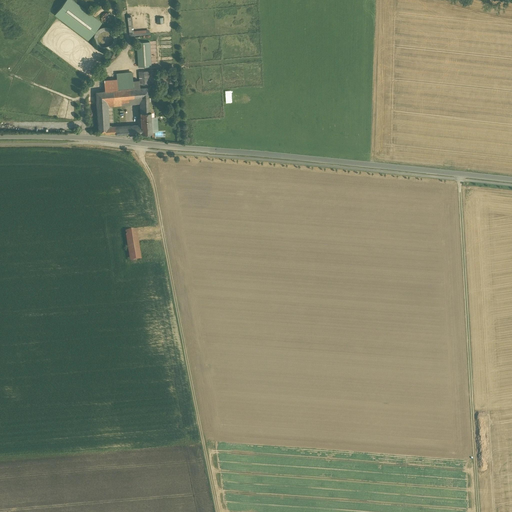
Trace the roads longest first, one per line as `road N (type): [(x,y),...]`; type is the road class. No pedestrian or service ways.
road 1 (secondary): [(0,136),(511,180)]
road 2 (track): [(138,143),(218,511)]
road 3 (track): [(458,174),(479,511)]
